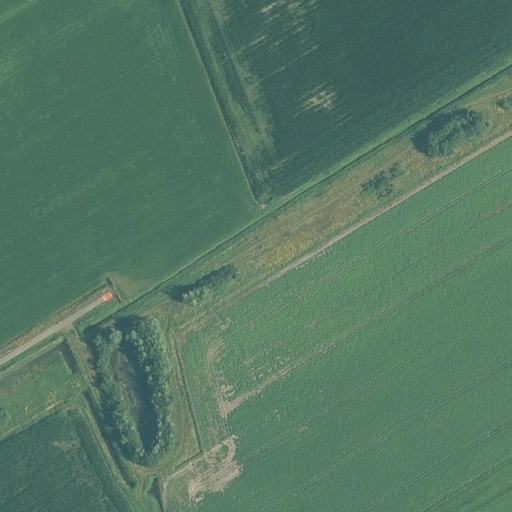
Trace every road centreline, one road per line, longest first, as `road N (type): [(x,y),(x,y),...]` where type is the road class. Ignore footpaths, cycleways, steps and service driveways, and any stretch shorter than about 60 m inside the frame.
road 1 (track): [(511,88),(434,123),(328,204),(153,310),(81,341),(63,323)]
road 2 (track): [(511,55),(256,211)]
road 3 (unclassified): [(0,359),(109,295)]
